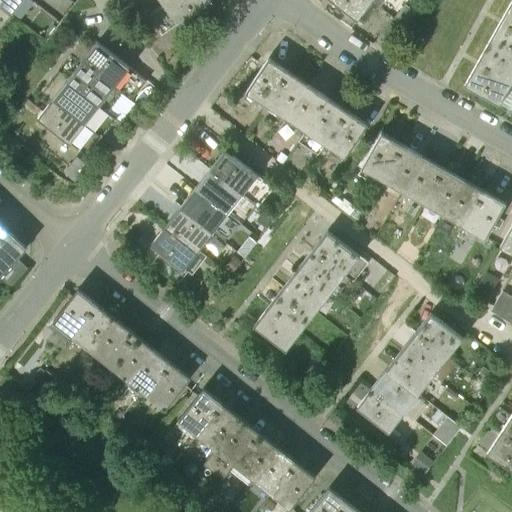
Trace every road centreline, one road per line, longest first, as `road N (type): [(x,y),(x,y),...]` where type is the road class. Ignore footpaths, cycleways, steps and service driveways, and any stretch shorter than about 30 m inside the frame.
road 1 (residential): [(408,511),(74,248)]
road 2 (residential): [(485,328),(187,104)]
road 3 (residential): [(511,143),(374,64),(290,0)]
road 4 (residential): [(74,248),(187,104)]
road 5 (residential): [(187,104),(102,0)]
road 6 (residential): [(187,104),(269,0)]
